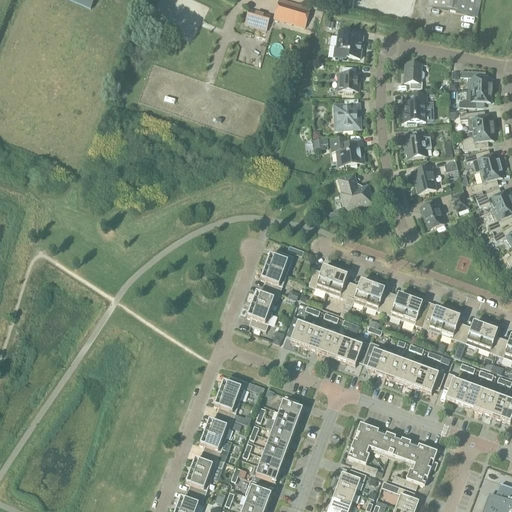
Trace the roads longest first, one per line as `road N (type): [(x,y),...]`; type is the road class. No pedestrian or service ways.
road 1 (residential): [(404,236),(381,140),(382,55),(393,45),(511,67)]
road 2 (residential): [(511,318),(314,245)]
road 3 (residential): [(160,511),(220,348)]
road 4 (residential): [(474,442),(338,392)]
road 5 (residential): [(295,511),(338,392)]
road 6 (residential): [(338,392),(220,348)]
